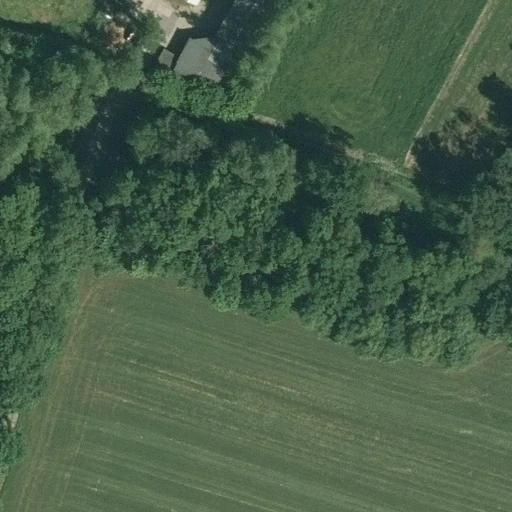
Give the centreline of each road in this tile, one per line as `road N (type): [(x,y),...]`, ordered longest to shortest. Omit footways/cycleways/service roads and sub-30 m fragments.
road 1 (track): [(0,56),(324,145),(511,232)]
road 2 (track): [(108,83),(0,432)]
